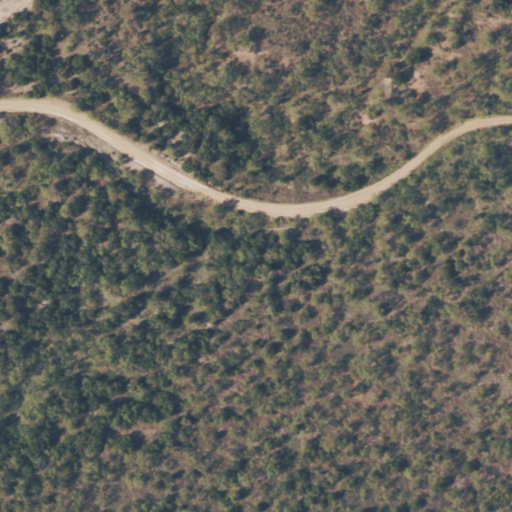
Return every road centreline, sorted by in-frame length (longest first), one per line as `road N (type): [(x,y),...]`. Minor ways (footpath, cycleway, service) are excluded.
road 1 (residential): [(511,187),(326,261),(208,225),(140,165),(53,120),(0,118)]
road 2 (residential): [(511,439),(494,429),(357,408),(144,464),(86,511)]
road 3 (residential): [(357,408),(326,261)]
